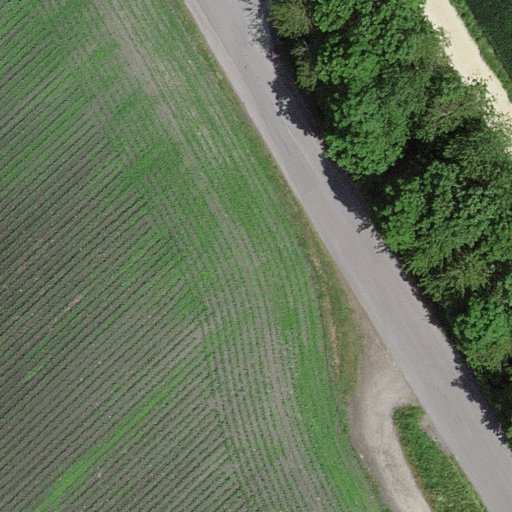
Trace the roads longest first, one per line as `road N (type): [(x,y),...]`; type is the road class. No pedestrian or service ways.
road 1 (unclassified): [(220,0),(215,4),(511,503)]
road 2 (track): [(410,511),(385,464),(381,416),(386,393),(421,355)]
road 3 (track): [(511,141),(425,0)]
